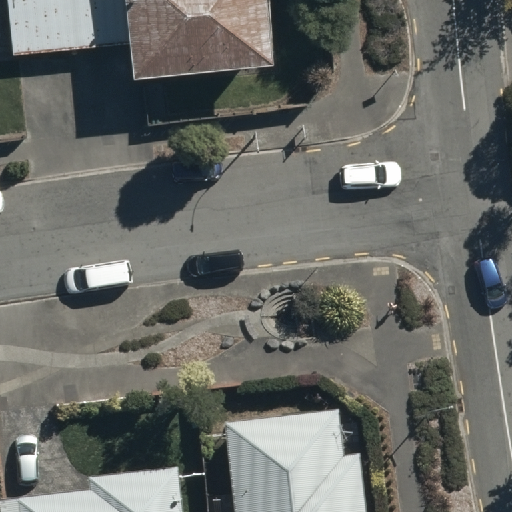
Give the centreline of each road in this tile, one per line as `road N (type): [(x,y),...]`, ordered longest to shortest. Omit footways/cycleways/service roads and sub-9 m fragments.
road 1 (residential): [(0,249),(474,176)]
road 2 (tertiary): [(511,446),(474,176)]
road 3 (tertiary): [(474,176),(456,0)]
